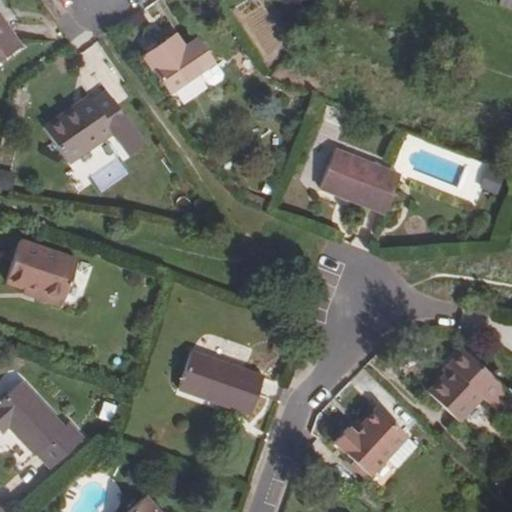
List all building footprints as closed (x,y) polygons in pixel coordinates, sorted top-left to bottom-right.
[(511,0),(499,0),(498,5),(511,9),(511,0)] [(0,16),(0,60),(21,46),(0,16)] [(174,33),(167,38),(169,42),(176,37),(174,33)] [(184,48),(176,37),(169,42),(167,38),(143,54),(169,92),(195,73),(213,61),(198,38),(184,48)] [(222,73),(213,61),(195,73),(204,86),(209,87),(221,79),(222,73)] [(92,101),(79,109),(76,104),(43,128),(67,163),(112,133),(114,136),(130,125),(106,91),(92,101)] [(89,96),(76,104),(79,109),(92,101),(89,96)] [(334,149),(318,189),(384,215),(400,175),(334,149)] [(483,170),(480,191),(498,194),(502,173),(483,170)] [(77,259),(19,240),(5,282),(35,291),(33,296),(61,306),(77,259)] [(21,293),(33,296),(35,291),(22,288),(21,293)] [(428,393),(457,421),(481,397),(495,411),(511,395),(463,349),(448,366),(451,368),(445,375),(428,393)] [(263,377),(191,351),(178,389),(250,414),(263,377)] [(451,368),(448,366),(442,372),(445,375),(451,368)] [(62,427),(20,381),(0,399),(0,432),(8,425),(35,455),(36,454),(50,469),(82,440),(67,423),(62,427)] [(353,433),(347,427),(333,443),(368,476),(406,435),(377,407),(353,433)] [(127,511),(159,511),(145,496),(127,511)]
